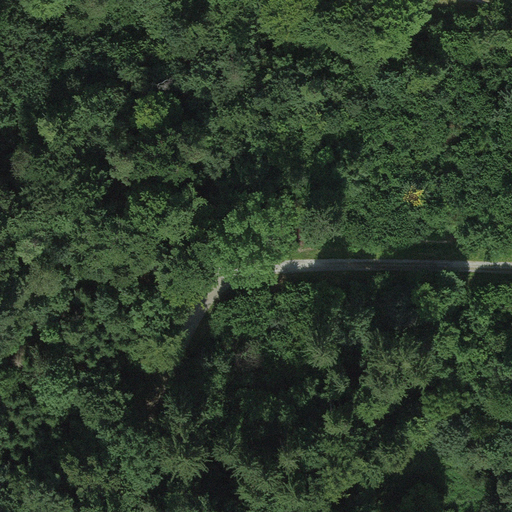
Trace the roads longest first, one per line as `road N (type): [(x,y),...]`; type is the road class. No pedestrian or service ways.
road 1 (track): [(511,273),(94,268),(0,246)]
road 2 (track): [(93,511),(214,271)]
